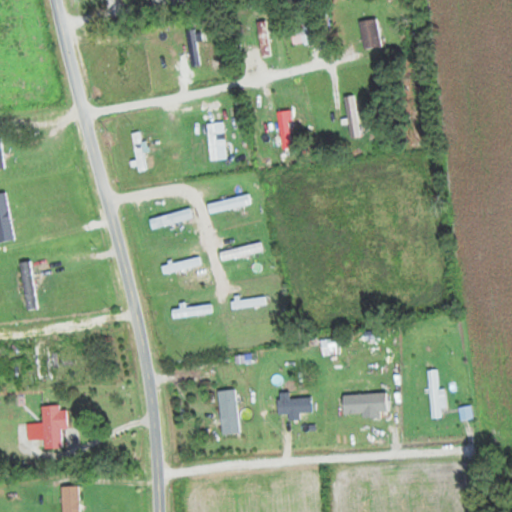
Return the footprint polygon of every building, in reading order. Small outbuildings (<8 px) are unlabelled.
[(382,45),(376,18),(359,21),(365,49),(382,45)] [(262,57),(271,55),(265,20),(256,22),(262,57)] [(199,65),(197,30),(188,30),(191,66),(199,65)] [(115,45),(118,81),(128,80),(125,44),(115,45)] [(355,95),(346,96),(351,138),(359,137),(355,95)] [(283,147),(291,146),(287,112),(279,113),(283,147)] [(208,159),(216,159),(216,123),(208,123),(208,159)] [(131,132),(137,171),(146,169),(140,131),(131,132)] [(0,241),(14,240),(7,192),(0,193),(0,241)] [(208,204),(211,214),(251,203),(249,193),(208,204)] [(194,218),(191,206),(149,219),(153,230),(194,218)] [(263,250),(260,240),(220,252),(223,261),(263,250)] [(164,272),(202,265),(200,257),(162,264),(164,272)] [(20,262),(27,309),(38,308),(31,260),(20,262)] [(232,308),(267,305),(266,297),(232,300),(232,308)] [(173,310),(175,318),(213,311),(211,303),(173,310)] [(31,339),(36,383),(55,380),(50,337),(31,339)] [(236,389),(218,391),(222,435),(241,433),(236,389)] [(345,394),(345,404),(387,404),(387,394),(345,394)] [(315,408),(315,399),(268,401),(268,410),(315,408)] [(43,406),(44,448),(63,447),(61,406),(43,406)] [(81,511),(81,486),(63,486),(63,511),(81,511)]
